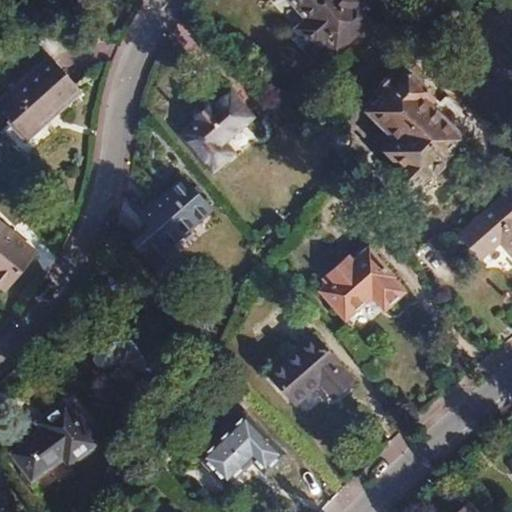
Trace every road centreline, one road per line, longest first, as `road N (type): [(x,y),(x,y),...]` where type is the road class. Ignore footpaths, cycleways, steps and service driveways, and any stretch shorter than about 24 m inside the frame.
road 1 (residential): [(165,0),(134,58),(114,163),(82,256),(0,355)]
road 2 (residential): [(365,511),(511,375)]
